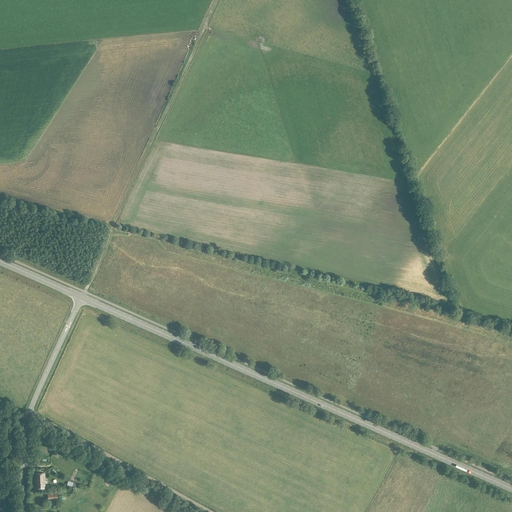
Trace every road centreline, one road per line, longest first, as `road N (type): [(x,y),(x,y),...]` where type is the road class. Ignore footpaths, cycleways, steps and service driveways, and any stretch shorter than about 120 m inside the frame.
road 1 (primary): [(511,488),(80,299)]
road 2 (track): [(85,292),(217,0)]
road 3 (unclassified): [(21,511),(28,415),(80,299)]
road 4 (track): [(207,511),(30,411)]
